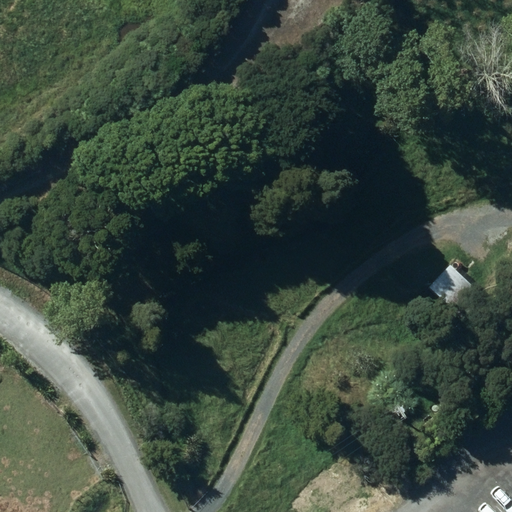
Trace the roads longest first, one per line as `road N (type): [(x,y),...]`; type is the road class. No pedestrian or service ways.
road 1 (track): [(191,511),(224,485),(312,319),(363,271),(426,237),(511,219)]
road 2 (track): [(0,203),(99,167),(188,108),(256,0)]
